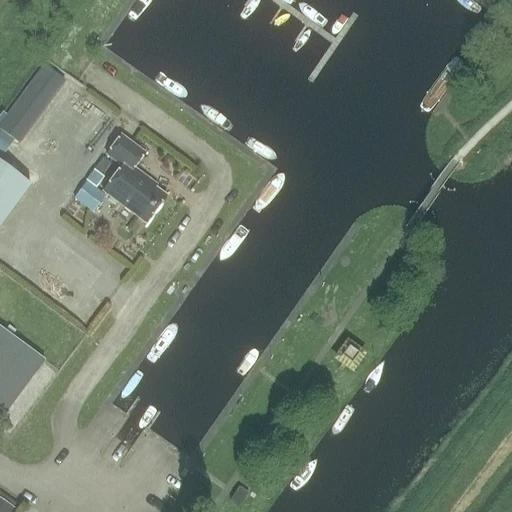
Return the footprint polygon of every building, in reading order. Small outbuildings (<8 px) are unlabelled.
[(0,130),(19,145),(67,83),(46,67),(0,126),(0,130)] [(104,194),(147,226),(167,199),(148,184),(149,182),(135,171),(146,156),(122,138),(107,157),(123,169),(104,194)] [(0,230),(31,188),(0,164),(0,230)] [(74,200),(93,214),(106,197),(96,189),(104,178),(94,172),(87,183),(74,200)] [(0,411),(5,415),(44,362),(0,329),(0,411)] [(0,511),(14,511),(15,511),(0,500),(0,511)]
